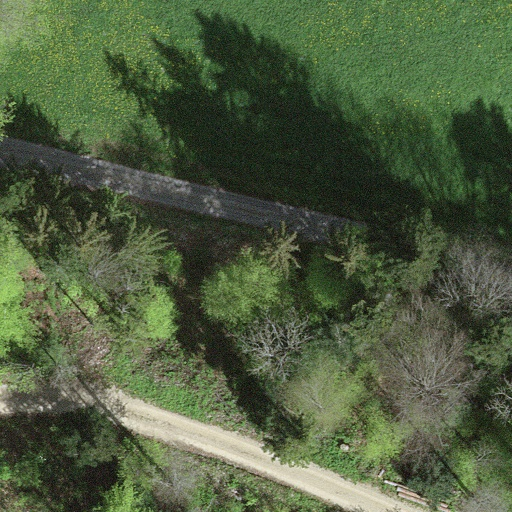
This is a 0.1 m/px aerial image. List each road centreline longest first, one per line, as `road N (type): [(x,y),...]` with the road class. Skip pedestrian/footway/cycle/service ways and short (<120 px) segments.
road 1 (unclassified): [(511,287),(392,241),(0,148)]
road 2 (track): [(0,396),(94,396),(166,413),(391,511)]
